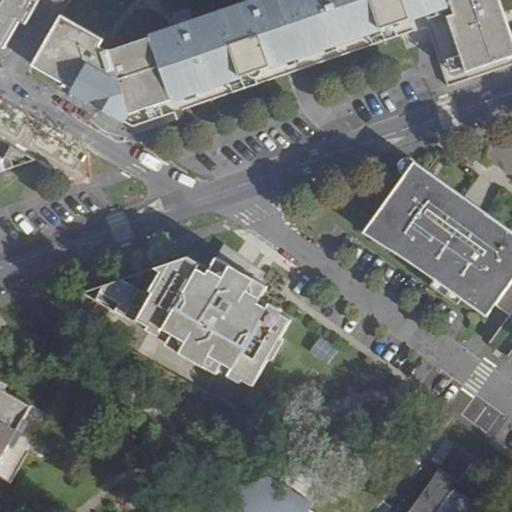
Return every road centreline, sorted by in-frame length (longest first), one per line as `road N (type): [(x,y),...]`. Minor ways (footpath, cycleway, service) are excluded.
road 1 (residential): [(511,402),(222,191)]
road 2 (residential): [(222,191),(511,92)]
road 3 (residential): [(195,200),(0,83)]
road 4 (residential): [(0,267),(195,200)]
